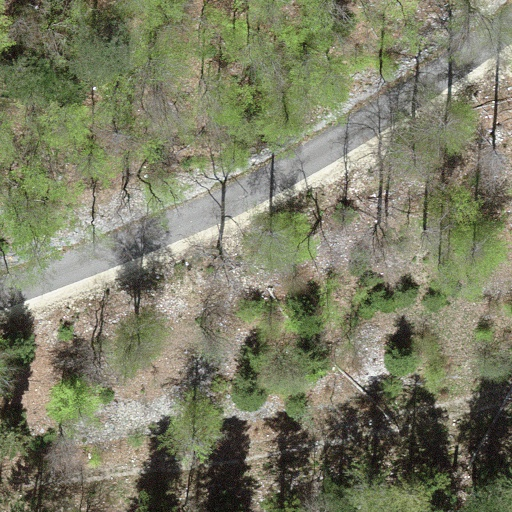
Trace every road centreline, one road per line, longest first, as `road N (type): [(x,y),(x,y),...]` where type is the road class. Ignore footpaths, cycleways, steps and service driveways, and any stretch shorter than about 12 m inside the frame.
road 1 (unclassified): [(511,23),(301,163),(0,291)]
road 2 (track): [(0,481),(366,434),(511,399)]
